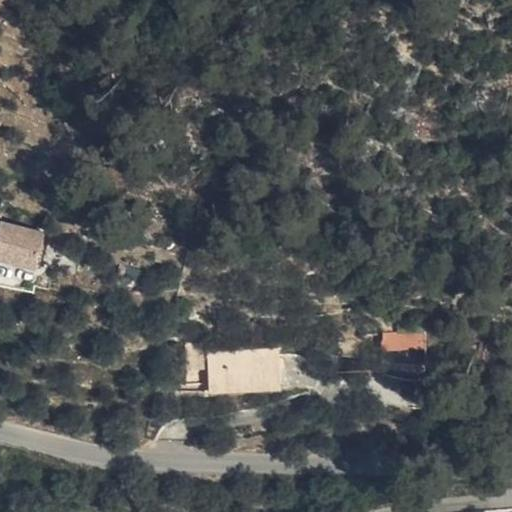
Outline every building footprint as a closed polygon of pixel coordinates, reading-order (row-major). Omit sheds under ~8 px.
[(0,245),(34,250),(40,218),(0,211),(0,245)] [(193,346),(215,345),(215,332),(216,327),(198,328),(193,346)] [(376,349),(421,340),(422,332),(378,327),(376,349)] [(215,345),(213,375),(260,370),(285,365),(286,333),(215,332),(215,345)] [(375,363),(418,373),(421,340),(376,349),(375,363)] [(260,370),(213,375),(213,376),(285,374),(285,365),(260,370)]
